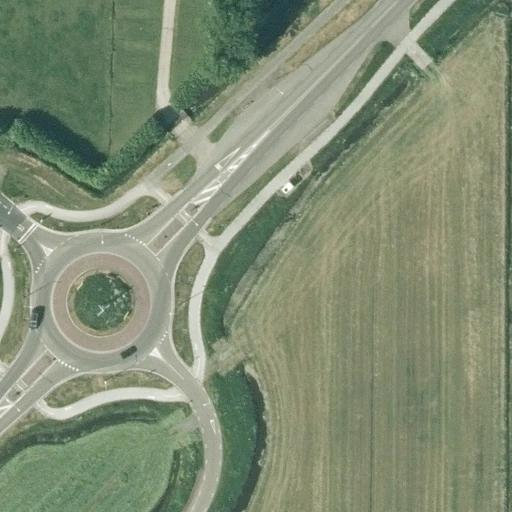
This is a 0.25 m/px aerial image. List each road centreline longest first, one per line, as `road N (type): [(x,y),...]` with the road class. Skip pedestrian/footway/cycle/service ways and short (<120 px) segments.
road 1 (unclassified): [(196,511),(211,472),(211,432),(188,386),(145,344)]
road 2 (primary): [(156,279),(173,248),(264,145),(267,130)]
road 3 (primary): [(267,130),(252,134),(122,244)]
road 4 (primary): [(267,130),(397,0)]
